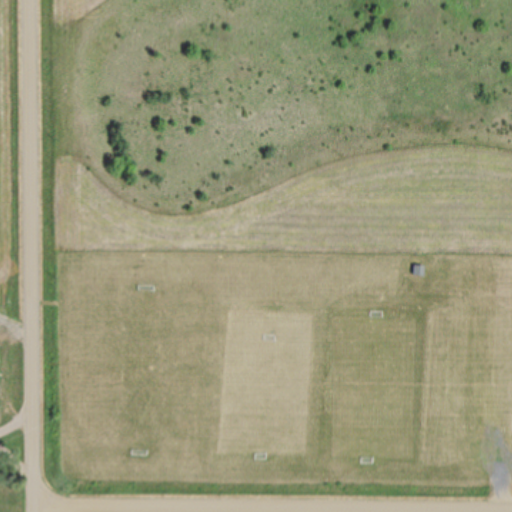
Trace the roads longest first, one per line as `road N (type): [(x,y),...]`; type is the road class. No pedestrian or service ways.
road 1 (residential): [(35,511),(32,0)]
road 2 (residential): [(511,504),(35,500)]
